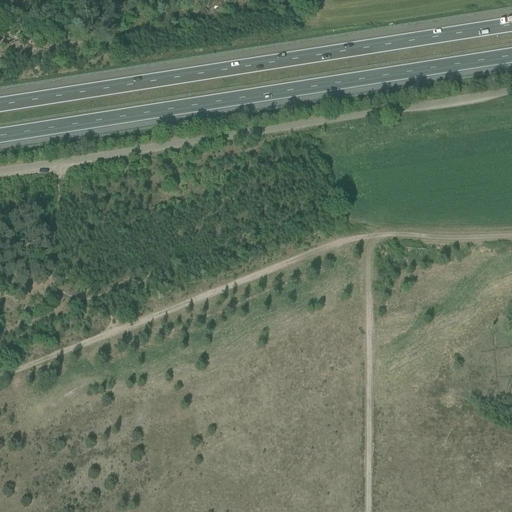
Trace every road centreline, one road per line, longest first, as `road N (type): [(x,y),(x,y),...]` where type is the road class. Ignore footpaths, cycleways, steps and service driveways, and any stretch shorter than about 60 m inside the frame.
road 1 (motorway): [(511,25),(0,105)]
road 2 (motorway): [(0,135),(511,55)]
road 3 (unclassified): [(0,170),(511,91)]
road 4 (track): [(0,375),(368,237)]
road 5 (track): [(366,511),(368,237)]
road 6 (track): [(368,237),(511,235)]
